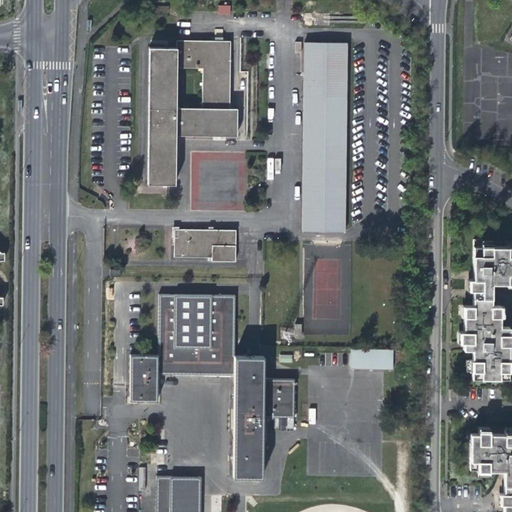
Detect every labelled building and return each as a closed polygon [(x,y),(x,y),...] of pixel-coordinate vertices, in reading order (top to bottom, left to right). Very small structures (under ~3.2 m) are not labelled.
[(154,16),(169,17),(169,9),(154,9),(154,16)] [(229,44),(176,44),(176,51),(148,50),(146,187),(173,187),(174,138),(174,134),(185,135),(185,139),(228,139),(229,112),(229,44)] [(303,46),(300,234),(343,234),(346,47),(303,46)] [(229,112),(228,139),(237,139),(237,112),(229,112)] [(234,232),(177,231),(177,239),(173,239),(172,258),(210,259),(210,263),(234,264),(234,232)] [(511,246),(492,246),(492,243),(481,243),(481,239),(473,239),(472,279),(469,279),(469,290),(472,290),(491,291),(491,283),(511,283),(511,246)] [(155,403),(156,376),(156,364),(232,366),(232,377),(230,479),(260,480),(262,420),(292,420),(293,382),(262,381),(262,360),(232,359),(233,298),(157,297),(156,358),(128,357),(127,398),(135,399),(135,403),(155,403)] [(509,334),(509,327),(500,327),(500,306),(491,306),(491,297),(472,297),(472,306),(463,306),(463,332),(460,332),(459,343),(463,343),(463,350),(472,350),(472,360),(468,360),(468,371),(471,371),(471,379),(508,380),(508,372),(511,372),(511,360),(509,360),(509,346),(504,346),(505,334),(509,334)] [(391,350),(359,349),(349,349),(349,364),(349,369),(391,370),(391,350)] [(156,376),(232,377),(232,366),(156,364),(156,376)] [(511,430),(504,431),(504,434),(489,434),(489,430),(478,430),(478,434),(470,434),(469,471),(477,471),(477,474),(488,474),(488,471),(503,471),(503,478),(511,478),(511,430)] [(197,511),(198,478),(153,478),(152,511),(197,511)] [(511,511),(511,485),(503,485),(503,493),(500,493),(500,505),(503,505),(502,511),(511,511)]
